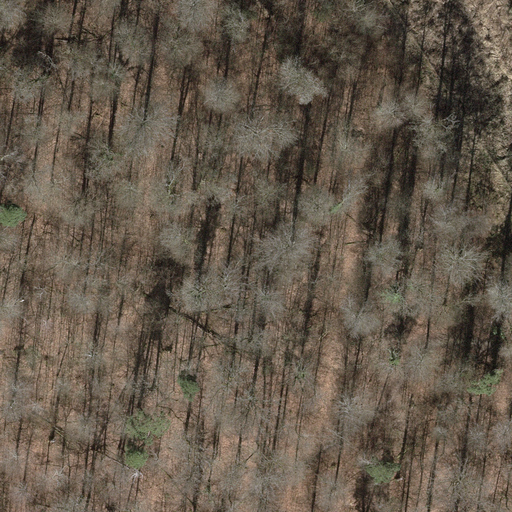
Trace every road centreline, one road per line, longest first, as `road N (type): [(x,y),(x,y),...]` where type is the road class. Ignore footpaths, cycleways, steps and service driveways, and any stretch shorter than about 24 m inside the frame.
road 1 (track): [(0,195),(440,330)]
road 2 (track): [(511,337),(440,330),(360,446),(262,511)]
